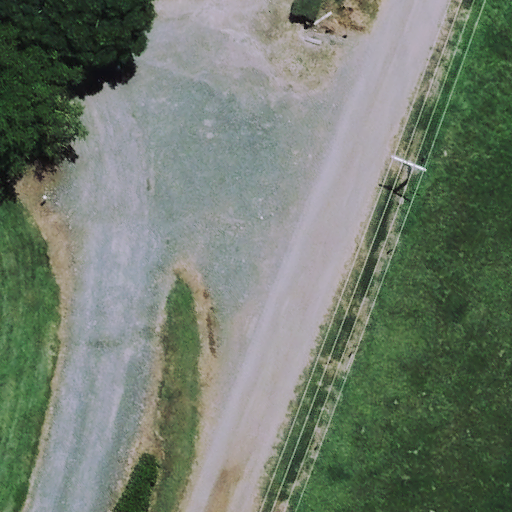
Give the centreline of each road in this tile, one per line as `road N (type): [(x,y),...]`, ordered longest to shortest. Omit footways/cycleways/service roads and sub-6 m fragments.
road 1 (track): [(59,511),(151,242),(124,62),(59,0)]
road 2 (track): [(221,511),(407,0)]
road 3 (track): [(139,165),(207,167),(335,198)]
road 4 (track): [(207,167),(214,0)]
